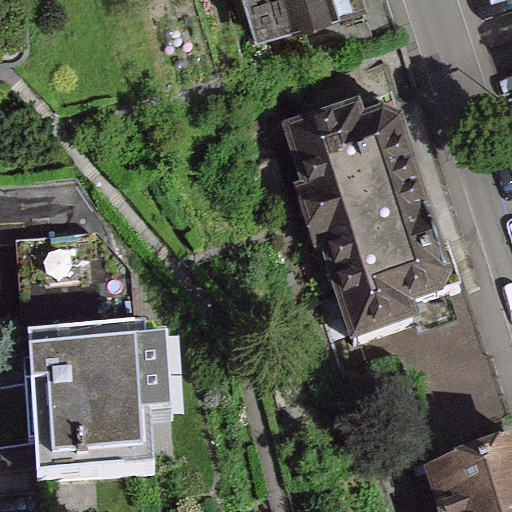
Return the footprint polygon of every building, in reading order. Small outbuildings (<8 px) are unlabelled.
[(359,0),(233,0),(244,37),(361,7),(359,0)] [(290,193),(310,256),(434,217),(398,106),(282,143),(298,191),(290,193)] [(310,256),(344,361),(399,343),(395,333),(464,311),(434,217),(310,256)] [(83,240),(13,243),(25,482),(141,476),(134,337),(126,338),(122,275),(83,240)] [(511,511),(511,455),(430,481),(439,511),(511,511)]
